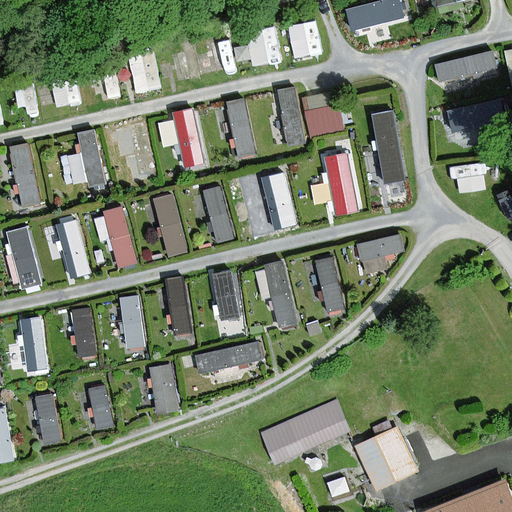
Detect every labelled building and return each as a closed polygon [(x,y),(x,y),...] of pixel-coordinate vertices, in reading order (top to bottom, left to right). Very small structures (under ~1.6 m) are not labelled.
[(407,23),(400,0),(350,0),(332,5),(342,40),(407,23)] [(483,6),(481,0),(412,0),(418,23),(483,6)] [(298,55),(327,48),(318,14),(289,22),(298,55)] [(278,20),(247,28),(258,64),(288,55),(278,20)] [(185,44),(192,74),(205,71),(197,41),(185,44)] [(490,77),(481,42),(415,58),(424,93),(490,77)] [(157,43),(130,49),(140,89),(167,83),(157,43)] [(79,70),(54,76),(60,101),(85,96),(79,70)] [(296,85),(263,92),(276,159),(309,153),(296,85)] [(316,94),(320,120),(354,115),(350,88),(316,94)] [(253,91),(219,97),(230,165),(264,160),(253,91)] [(500,132),(490,97),(425,113),(434,149),(500,132)] [(207,101),(172,108),(185,177),(220,170),(207,101)] [(151,111),(118,118),(132,185),(165,178),(151,111)] [(411,112),(374,117),(385,196),(422,191),(411,112)] [(103,127),(70,133),(83,200),(116,194),(103,127)] [(35,140),(2,147),(17,213),(49,206),(35,140)] [(370,147),(337,152),(347,215),(380,210),(370,147)] [(460,162),(462,186),(488,183),(485,159),(460,162)] [(298,164),(265,171),(278,234),(311,228),(298,164)] [(236,179),(203,185),(215,249),(248,243),(236,179)] [(191,188),(158,195),(171,257),(204,250),(191,188)] [(139,199),(107,206),(121,271),(154,263),(139,199)] [(87,211),(54,219),(69,283),(102,275),(87,211)] [(43,220),(8,228),(23,293),(57,285),(43,220)] [(353,241),(359,265),(416,251),(410,227),(353,241)] [(346,241),(312,248),(326,314),(360,308),(346,241)] [(298,256),(264,264),(275,323),(313,317),(298,256)] [(246,266),(212,273),(223,334),(259,329),(246,266)] [(198,275),(165,283),(178,344),(211,338),(198,275)] [(151,285),(117,292),(131,355),(164,347),(151,285)] [(97,296),(63,303),(77,366),(112,360),(97,296)] [(47,303),(14,310),(29,380),(65,374),(47,303)] [(3,322),(0,322),(0,389),(16,387),(3,322)] [(267,369),(257,334),(193,351),(200,386),(267,369)] [(185,358),(151,366),(160,415),(195,408),(185,358)] [(120,376),(86,383),(95,432),(130,425),(120,376)] [(71,386),(37,394),(45,443),(81,436),(71,386)] [(25,402),(0,407),(0,458),(35,452),(25,402)] [(276,461),(348,430),(336,403),(264,433),(276,461)] [(378,488),(415,472),(396,430),(359,446),(378,488)] [(429,511),(511,511),(511,496),(506,482),(429,511)]
